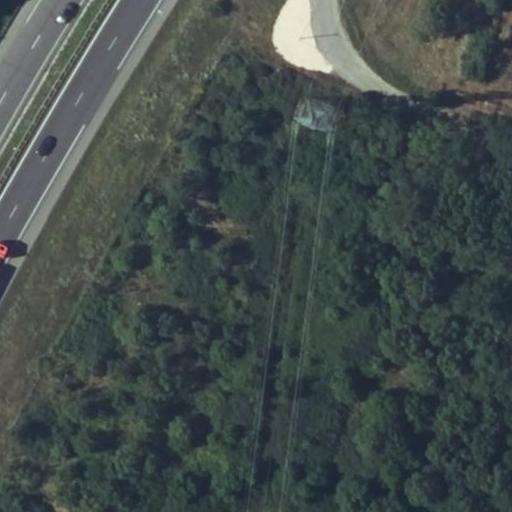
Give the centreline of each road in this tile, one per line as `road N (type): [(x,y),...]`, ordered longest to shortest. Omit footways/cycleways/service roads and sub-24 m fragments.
road 1 (motorway): [(0,238),(140,0)]
road 2 (unclassified): [(325,0),(333,51),(349,68),(511,142)]
road 3 (motorway): [(63,0),(0,103)]
